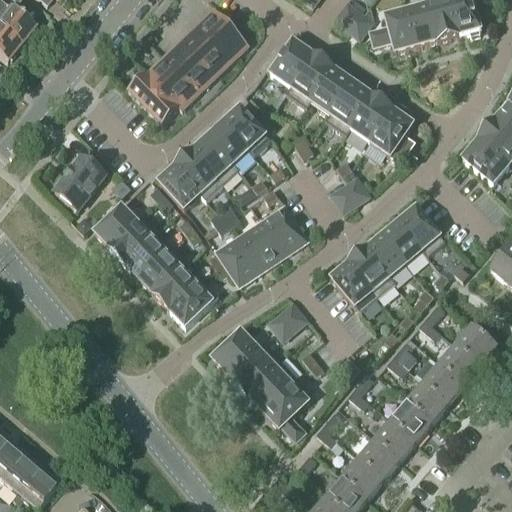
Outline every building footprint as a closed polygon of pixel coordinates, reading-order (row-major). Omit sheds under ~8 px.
[(61,5),(65,0),(29,0),(46,14),(57,1),(61,5)] [(313,14),(314,13),(323,0),(297,0),(297,2),(313,14)] [(466,40),(467,44),(480,40),(479,37),(481,36),(471,0),(446,0),(448,6),(449,6),(459,42),(466,40)] [(36,36),(10,15),(0,6),(0,34),(22,52),(28,45),(30,45),(34,40),(34,37),(36,36)] [(429,11),(438,48),(459,42),(449,6),(448,6),(429,11)] [(408,17),(418,53),(438,48),(429,11),(408,17)] [(213,17),(129,97),(164,135),(200,102),(220,82),(249,55),(213,17)] [(388,34),(370,39),(374,53),(392,48),(396,59),(418,53),(408,17),(386,23),(388,34)] [(22,52),(0,34),(0,63),(7,69),(10,67),(11,67),(16,61),(16,59),(22,52)] [(293,48),(270,81),(290,94),(291,95),(314,62),(305,56),(307,53),(299,47),(297,50),(293,48)] [(286,101),(307,116),(312,109),(311,109),(334,76),(325,69),(327,66),(318,61),(316,64),(314,62),(291,95),(290,94),(286,101)] [(353,89),(334,76),(311,109),(312,109),(330,122),(331,122),(353,89)] [(330,122),(325,128),(347,143),(351,137),(350,136),(373,103),(364,96),(366,94),(358,88),(356,91),(353,89),(331,122),(330,122)] [(370,150),(393,116),(373,103),(350,136),(351,137),(370,150)] [(511,114),(508,112),(493,130),(511,146),(511,114)] [(260,135),(253,128),(241,114),(224,130),(249,158),(254,164),(271,148),(267,143),(260,135)] [(406,143),(414,131),(393,116),(370,150),(401,171),(415,149),(406,143)] [(262,120),(253,128),(260,135),(269,127),(262,120)] [(260,135),(267,143),(276,135),(269,127),(260,135)] [(233,172),(234,171),(249,158),(224,130),(208,144),(233,172)] [(511,146),(493,130),(478,148),(509,173),(511,169),(511,146)] [(293,150),(298,158),(308,152),(303,143),(293,150)] [(192,159),(222,192),(240,177),(234,171),(233,172),(208,144),(192,159)] [(478,148),(463,166),(493,192),(509,173),(478,148)] [(308,152),(298,158),(304,166),(314,160),(308,152)] [(201,200),(200,201),(206,207),(222,192),(192,159),(176,173),(201,200)] [(78,217),(94,197),(106,183),(96,175),(82,165),(58,196),(57,197),(55,199),(71,212),(78,217)] [(341,183),(352,176),(346,168),(336,175),(341,183)] [(184,215),(200,201),(201,200),(176,173),(159,189),(184,215)] [(275,189),(286,182),(280,174),(270,181),(275,189)] [(357,184),(352,176),(341,183),(347,191),(357,184)] [(257,201),(267,194),(262,186),(252,193),(257,201)] [(247,196),(245,203),(248,207),(257,201),(252,193),(247,196)] [(158,210),(166,203),(158,194),(150,201),(158,210)] [(273,196),(263,203),(268,211),(279,205),(273,196)] [(174,212),(166,203),(158,210),(166,219),(174,212)] [(138,229),(137,228),(122,213),(95,239),(110,255),(138,229)] [(230,213),(220,220),(226,228),(236,221),(230,213)] [(285,214),(262,229),(285,264),(308,248),(285,214)] [(417,215),(399,229),(423,258),(422,259),(427,265),(446,250),(417,215)] [(226,228),(220,220),(210,226),(216,235),(226,228)] [(226,228),(231,236),(241,230),(236,221),(226,228)] [(138,229),(110,255),(125,271),(158,239),(143,223),(137,228),(138,229)] [(84,224),(75,233),(82,240),(92,232),(84,224)] [(187,242),(195,236),(188,227),(179,233),(187,242)] [(221,243),(231,236),(226,228),(216,235),(221,243)] [(285,264),(262,229),(240,243),(263,278),(285,264)] [(382,243),(406,272),(422,259),(423,258),(399,229),(382,243)] [(195,236),(187,242),(194,252),(202,246),(195,236)] [(158,239),(125,271),(140,287),(173,255),(158,239)] [(218,260),(224,270),(231,280),(240,293),(263,278),(240,243),(217,259),(218,260)] [(391,285),(406,272),(382,243),(366,257),(390,286),(391,285)] [(511,293),(511,291),(511,252),(491,277),(511,293)] [(155,302),(188,271),(173,255),(140,287),(155,302)] [(349,270),(378,306),(396,291),(391,285),(390,286),(366,257),(349,270)] [(224,270),(218,260),(209,266),(216,276),(224,270)] [(222,286),(231,280),(224,270),(216,276),(222,286)] [(361,320),(378,306),(349,270),(331,285),(361,320)] [(198,292),(203,286),(188,271),(155,302),(170,318),(198,292)] [(463,288),(469,280),(460,273),(454,280),(463,288)] [(441,296),(449,287),(441,280),(433,289),(441,296)] [(219,303),(203,286),(198,292),(170,318),(186,334),(219,303)] [(421,304),(413,313),(420,320),(428,310),(421,304)] [(425,325),(433,332),(445,318),(438,311),(425,325)] [(406,337),(414,327),(407,321),(399,330),(406,337)] [(276,339),(286,331),(279,323),(270,331),(276,339)] [(441,339),(433,332),(425,325),(419,333),(435,347),(441,339)] [(293,340),(286,331),(276,339),(283,347),(293,340)] [(457,352),(482,374),(499,354),(473,333),(457,352)] [(229,384),(259,355),(259,354),(242,336),(212,365),(229,384)] [(391,354),(399,345),(391,339),(384,348),(391,354)] [(393,363),(401,370),(413,355),(406,349),(393,363)] [(259,354),(259,355),(229,384),(246,401),(281,368),(264,350),(259,354)] [(440,371),(466,393),(482,374),(457,352),(440,371)] [(309,374),(317,368),(310,359),(302,365),(309,374)] [(409,377),(401,370),(393,363),(387,370),(403,384),(409,377)] [(298,385),(281,368),(246,401),(263,419),(298,385)] [(324,377),(317,368),(309,374),(316,384),(324,377)] [(450,411),(466,393),(440,371),(424,390),(450,411)] [(354,396),(361,402),(374,387),(367,381),(354,396)] [(304,442),(290,427),(315,404),(298,385),(263,419),(280,437),(281,436),(294,450),(304,442)] [(408,409),(434,430),(450,411),(424,390),(408,409)] [(370,409),(361,402),(354,396),(348,403),(364,417),(370,409)] [(418,449),(434,430),(408,409),(392,428),(418,449)] [(322,433),(330,439),(343,424),(335,418),(322,433)] [(376,446),(402,468),(418,449),(392,428),(376,446)] [(338,447),(330,439),(322,433),(316,440),(332,454),(338,447)] [(0,461),(12,447),(0,436),(0,461)] [(386,487),(402,468),(376,446),(360,465),(386,487)] [(0,488),(3,491),(29,461),(12,447),(0,461),(0,488)] [(16,510),(46,475),(29,461),(3,491),(16,502),(12,506),(16,510)] [(304,483),(317,468),(310,462),(297,477),(304,483)] [(344,484),(370,505),(386,487),(360,465),(344,484)] [(46,475),(16,510),(18,511),(19,511),(23,508),(27,511),(43,511),(63,489),(46,475)] [(287,503),(301,487),(294,481),(280,497),(287,503)] [(339,511),(364,511),(370,505),(344,484),(328,503),(339,511)] [(339,511),(328,503),(320,511),(339,511)]
